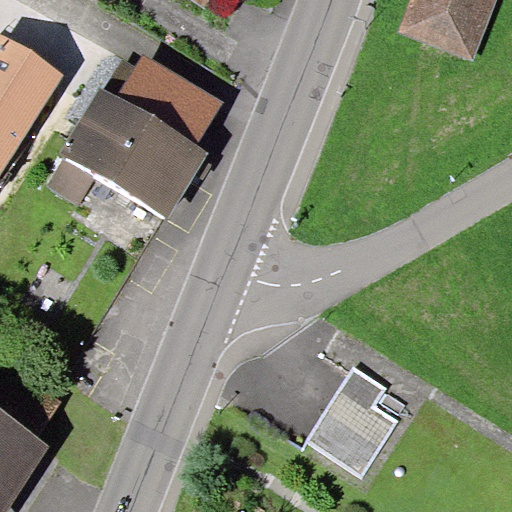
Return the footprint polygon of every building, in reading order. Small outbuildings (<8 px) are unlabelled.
[(487,0),(414,0),(401,37),(465,61),(487,0)] [(0,169),(58,77),(0,40),(0,169)] [(212,117),(139,73),(133,82),(120,74),(49,190),(76,206),(90,182),(160,223),(195,165),(186,160),(212,117)] [(381,395),(349,374),(302,448),(358,483),(393,427),(370,412),(381,395)] [(0,480),(47,408),(0,377),(0,480)]
